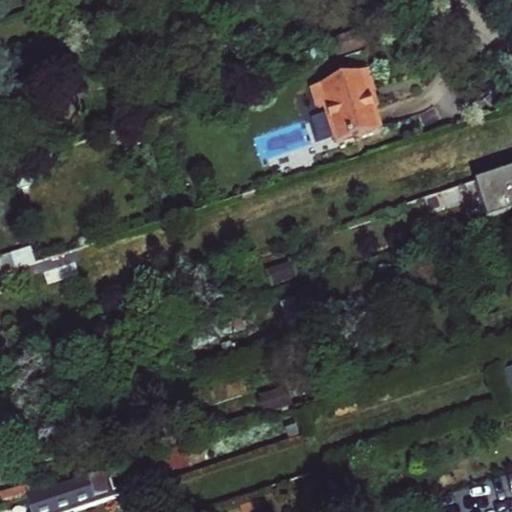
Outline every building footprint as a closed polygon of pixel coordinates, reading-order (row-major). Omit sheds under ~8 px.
[(265,7),(262,0),(248,0),(252,12),(265,7)] [(327,45),(332,58),(370,46),(366,32),(327,45)] [(300,56),(304,66),(325,59),(321,49),(300,56)] [(367,72),(311,90),(319,114),(326,111),(337,144),(378,131),(367,98),(374,96),(367,72)] [(147,141),(141,123),(132,127),(137,144),(147,141)] [(511,169),(475,182),(488,221),(511,213),(511,169)] [(8,273),(19,269),(16,259),(4,263),(8,273)] [(241,319),(193,335),(197,346),(244,330),(241,319)] [(511,370),(498,375),(509,411),(511,410),(511,370)] [(148,462),(154,480),(190,468),(185,450),(148,462)] [(41,495),(27,499),(31,509),(31,511),(55,511),(107,495),(101,474),(41,495)] [(37,483),(0,495),(3,507),(27,499),(41,495),(37,483)]
